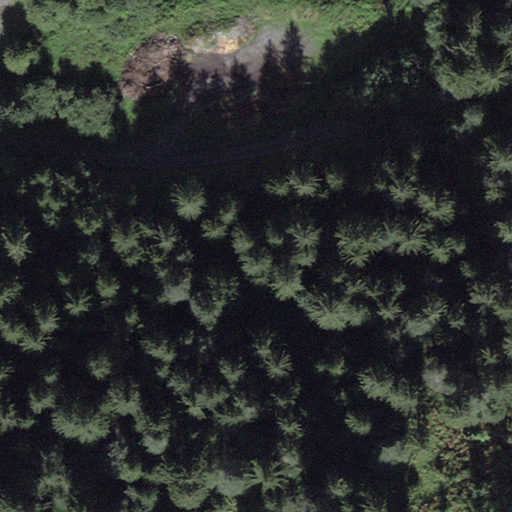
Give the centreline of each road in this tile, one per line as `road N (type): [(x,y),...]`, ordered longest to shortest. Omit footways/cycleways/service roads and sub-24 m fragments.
road 1 (track): [(0,140),(186,162),(511,89)]
road 2 (track): [(160,163),(194,91),(260,33)]
